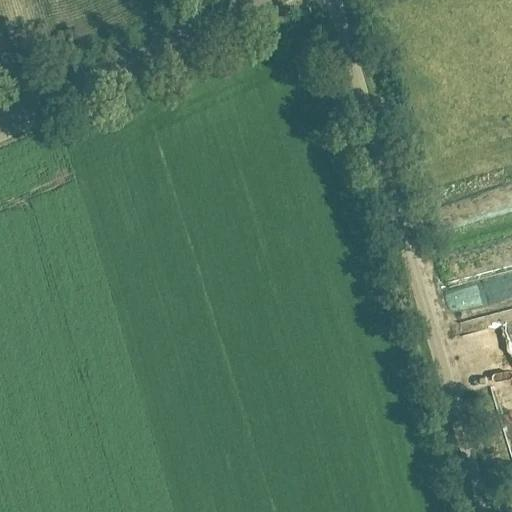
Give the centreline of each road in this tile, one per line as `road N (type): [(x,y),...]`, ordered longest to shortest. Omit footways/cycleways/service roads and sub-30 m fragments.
road 1 (residential): [(485,511),(335,0)]
road 2 (tertiary): [(264,0),(0,122)]
